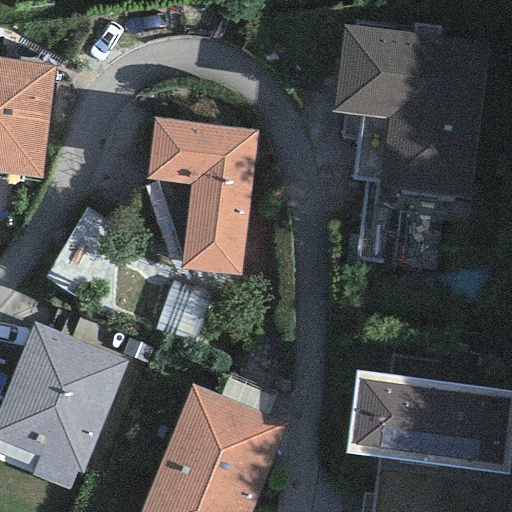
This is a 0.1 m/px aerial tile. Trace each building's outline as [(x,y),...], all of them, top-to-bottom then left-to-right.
[(488,43),(342,24),(330,112),(361,116),(352,179),(378,182),(378,188),(468,200),(488,43)] [(54,65),(0,58),(0,174),(40,179),(54,65)] [(256,130),(153,117),(145,180),(190,186),(179,269),(238,277),(256,130)] [(127,360),(33,322),(0,403),(0,441),(37,456),(75,472),(81,474),(127,360)] [(511,433),(511,390),(355,371),(343,454),(506,476),(511,433)] [(250,511),(286,425),(190,386),(138,511),(250,511)] [(67,492),(75,472),(37,456),(28,476),(67,492)]
